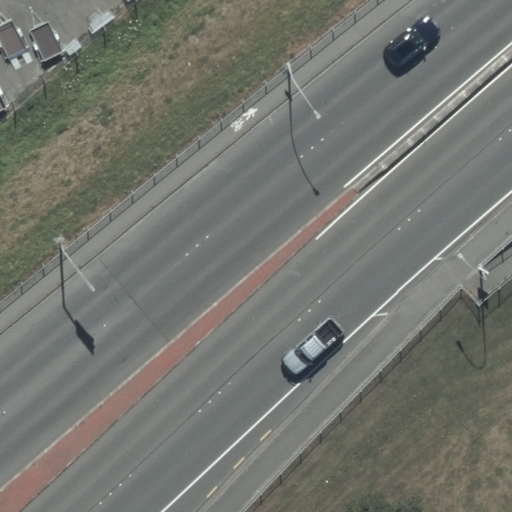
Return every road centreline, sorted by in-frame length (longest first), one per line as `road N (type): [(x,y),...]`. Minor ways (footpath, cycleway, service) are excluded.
road 1 (primary): [(0,421),(492,0)]
road 2 (primary): [(511,129),(93,511)]
